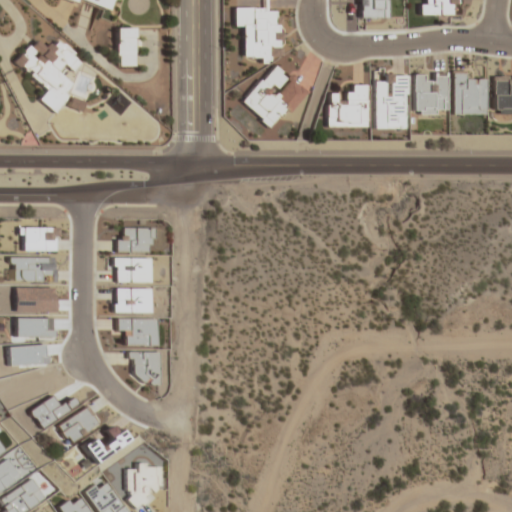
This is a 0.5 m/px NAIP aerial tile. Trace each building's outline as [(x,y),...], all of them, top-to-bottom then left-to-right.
[(63,0),(111,10),(112,0),(63,0)] [(425,0),(426,4),(417,4),(417,16),(451,15),(450,3),(465,3),(464,0),(425,0)] [(240,60),(275,59),(275,8),(231,9),(231,27),(240,27),(240,60)] [(132,28),(113,28),(113,67),(132,67),(132,28)] [(12,62),(44,91),(36,100),(49,112),(72,87),(55,71),(61,64),(70,72),(80,61),(54,38),(45,49),(33,39),(12,62)] [(303,90),(271,64),(238,104),(270,130),(303,90)] [(483,114),(483,80),(461,80),(461,71),(450,71),(450,114),(483,114)] [(444,73),(432,73),(432,82),(421,82),(421,73),(411,73),(410,114),(444,115),(444,73)] [(404,74),(382,74),(382,83),(371,83),(371,129),(404,129),(404,74)] [(511,76),(491,76),(491,114),(511,114),(511,76)] [(324,127),(365,127),(365,86),(344,86),(344,95),(324,95),(324,127)] [(20,251),(55,251),(55,228),(20,228),(20,251)] [(149,228),(121,228),(121,238),(113,238),(113,253),(149,253),(149,228)] [(146,258),(110,258),(110,283),(146,283),(146,258)] [(146,288),(110,288),(110,312),(146,312),(146,288)] [(154,319),(113,319),(113,332),(122,332),(122,345),(154,345),(154,319)] [(156,352),(126,352),(126,375),(135,375),(135,385),(156,385),(156,352)] [(94,423),(83,407),(53,427),(64,443),(94,423)] [(124,507),(144,507),(144,492),(158,492),(158,464),(134,464),(134,469),(124,469),(124,507)]
